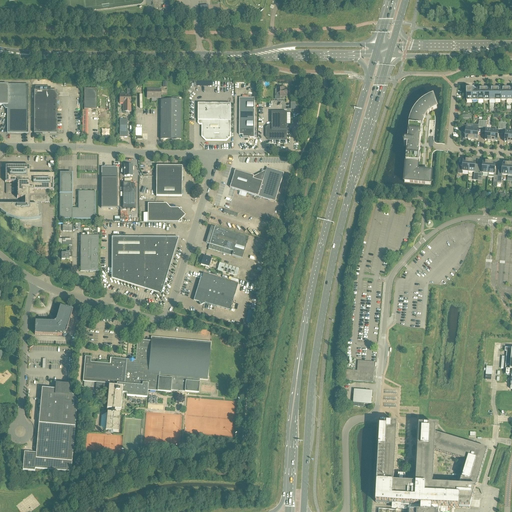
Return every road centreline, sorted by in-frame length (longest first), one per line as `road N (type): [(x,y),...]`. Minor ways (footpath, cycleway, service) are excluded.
road 1 (primary): [(303,511),(322,313),(388,55)]
road 2 (primary): [(368,75),(303,341)]
road 3 (unclassified): [(94,302),(150,318),(166,314),(211,152)]
road 4 (unclassified): [(211,152),(0,148)]
road 5 (residential): [(511,154),(451,148),(450,135),(454,86),(511,79)]
road 6 (tertiary): [(377,45),(199,54)]
road 7 (primary): [(303,341),(284,498),(273,511)]
road 8 (primary): [(303,341),(288,511)]
road 9 (tertiary): [(199,58),(344,56)]
road 10 (unclassified): [(21,423),(25,324),(38,281)]
road 11 (unclassified): [(388,55),(464,56),(511,45)]
